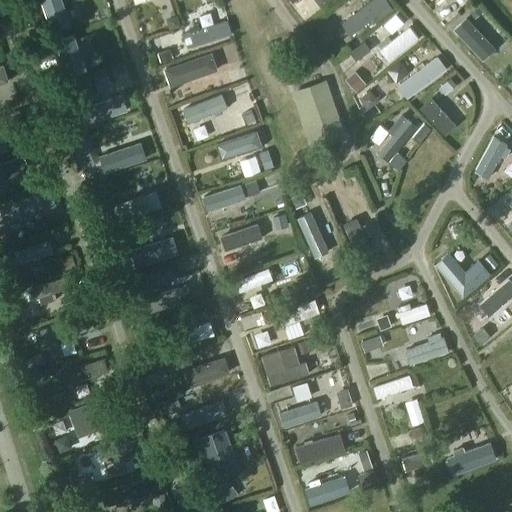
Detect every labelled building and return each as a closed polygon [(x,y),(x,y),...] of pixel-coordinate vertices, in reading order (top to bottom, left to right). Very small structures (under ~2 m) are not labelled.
[(101,0),(66,0),(71,14),(80,12),(85,26),(77,28),(82,44),(112,35),(101,2),(102,2),(101,0)] [(385,0),(365,0),(338,21),(351,39),(391,7),(385,0)] [(445,31),(472,60),(489,44),(462,16),(462,15),(445,31)] [(227,19),(181,33),(187,52),(233,38),(227,19)] [(411,23),(379,49),(390,62),(422,35),(411,23)] [(220,63),(233,56),(227,43),(213,50),(220,63)] [(162,69),(169,87),(215,71),(208,53),(162,69)] [(451,67),(439,53),(402,78),(415,93),(451,67)] [(4,65),(0,65),(0,83),(9,81),(4,65)] [(366,83),(354,69),(343,79),(356,92),(366,83)] [(310,148),(345,135),(323,74),(289,86),(310,148)] [(221,94),(184,107),(188,121),(226,107),(221,94)] [(459,122),(433,95),(418,107),(443,135),(459,122)] [(388,162),(417,124),(399,113),(373,151),(388,162)] [(215,141),(221,157),(262,145),(257,127),(215,141)] [(419,147),(411,156),(438,176),(445,165),(437,160),(441,155),(432,149),(427,154),(419,147)] [(233,157),(240,174),(258,168),(251,151),(233,157)] [(140,166),(135,152),(99,165),(104,179),(140,166)] [(0,178),(29,168),(24,155),(0,163),(0,178)] [(171,194),(166,178),(136,189),(143,205),(171,194)] [(339,178),(322,184),(328,200),(345,192),(339,178)] [(511,182),(487,206),(500,220),(511,208),(511,182)] [(237,184),(203,195),(207,210),(242,200),(237,184)] [(49,189),(14,201),(21,219),(42,211),(50,227),(67,222),(61,202),(54,205),(49,189)] [(310,210),(295,216),(310,250),(324,245),(310,210)] [(221,231),(226,245),(261,233),(256,220),(221,231)] [(53,254),(48,240),(12,250),(18,265),(53,254)] [(447,252),(433,264),(461,298),(489,274),(477,259),(463,271),(447,252)] [(232,278),(237,292),(274,281),(268,266),(232,278)] [(307,300),(271,310),(275,324),(311,314),(307,300)] [(424,302),(393,314),(398,327),(430,315),(424,302)] [(511,309),(492,324),(502,339),(511,330),(511,309)] [(214,335),(210,322),(179,332),(185,345),(214,335)] [(444,340),(406,352),(411,368),(449,354),(444,340)] [(277,351),(259,356),(268,386),(307,374),(303,361),(282,368),(277,351)] [(103,357),(62,368),(67,384),(108,370),(103,357)] [(230,373),(225,359),(190,371),(194,385),(230,373)] [(408,374),(371,386),(376,400),(402,392),(404,399),(416,396),(408,374)] [(511,401),(511,384),(496,395),(504,407),(511,401)] [(343,386),(330,390),(335,406),(348,401),(343,386)] [(112,393),(67,411),(77,439),(123,421),(112,393)] [(237,393),(190,411),(196,429),(243,411),(237,393)] [(314,400),(279,411),(284,427),(319,415),(314,400)] [(339,428),(356,422),(349,404),(332,410),(339,428)] [(71,451),(78,470),(147,448),(140,428),(71,451)] [(225,429),(196,440),(212,483),(240,473),(225,429)] [(340,430),(294,445),(301,464),(346,449),(340,430)] [(492,461),(487,444),(450,456),(456,473),(492,461)] [(352,457),(358,472),(373,466),(367,451),(352,457)] [(471,487),(489,480),(486,472),(468,478),(471,487)] [(358,474),(321,486),(327,502),(363,488),(358,474)]
